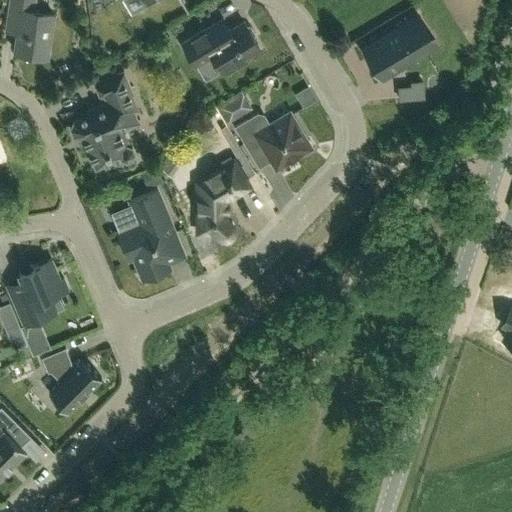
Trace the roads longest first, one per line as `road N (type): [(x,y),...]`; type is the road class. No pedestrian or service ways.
road 1 (track): [(147,487),(443,177),(502,153)]
road 2 (residential): [(123,334),(220,291),(257,262),(343,163),(348,116),(304,33),(276,0)]
road 3 (tertiary): [(386,511),(511,122)]
road 4 (residential): [(12,511),(124,399),(133,364),(123,334)]
road 5 (residential): [(62,222),(66,191),(35,119),(0,88)]
road 6 (residential): [(123,334),(81,242),(62,222)]
